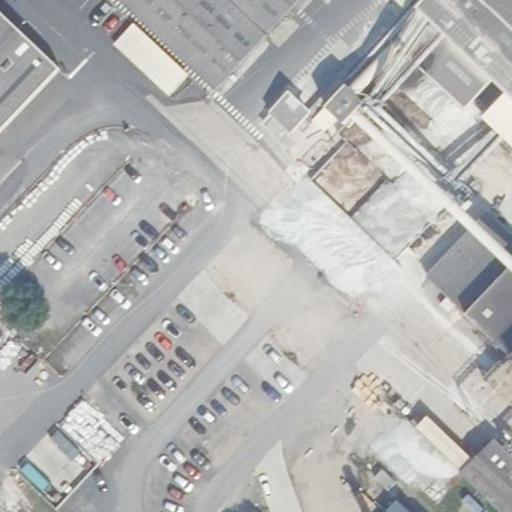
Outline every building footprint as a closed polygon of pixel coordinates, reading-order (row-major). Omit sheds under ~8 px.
[(111,0),(205,87),(288,0),(111,0)] [(511,0),(395,0),(405,9),(381,34),(455,106),(482,78),(511,105),(511,0)] [(0,15),(0,124),(54,69),(0,15)] [(328,84),(307,105),(329,126),(349,106),(328,84)] [(276,134),(295,113),(275,96),(256,115),(276,134)] [(511,248),(481,219),(426,277),(511,358),(511,248)] [(511,511),(511,471),(487,447),(465,470),(508,511),(511,511)] [(508,511),(465,470),(457,479),(490,511),(508,511)] [(416,511),(402,497),(391,507),(395,511),(416,511)]
